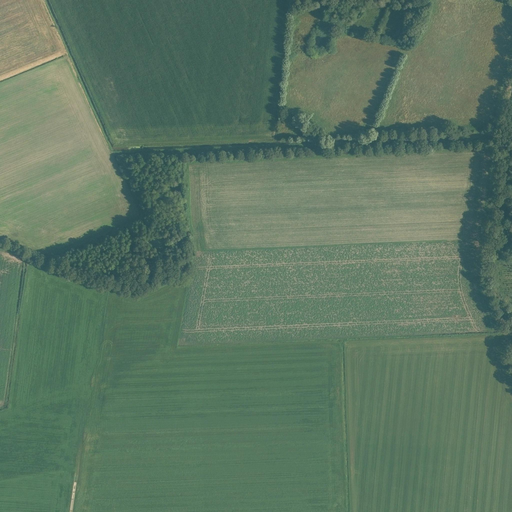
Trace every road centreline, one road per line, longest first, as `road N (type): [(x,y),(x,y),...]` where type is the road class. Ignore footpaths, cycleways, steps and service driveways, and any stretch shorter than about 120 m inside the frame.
road 1 (track): [(511,345),(487,281),(511,87)]
road 2 (track): [(87,381),(70,511)]
